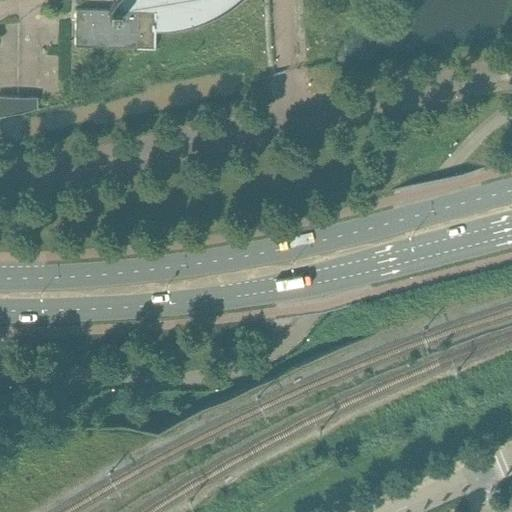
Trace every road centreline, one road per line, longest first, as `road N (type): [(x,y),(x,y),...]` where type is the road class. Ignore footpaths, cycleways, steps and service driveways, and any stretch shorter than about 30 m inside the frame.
road 1 (unclassified): [(0,173),(59,169),(511,73)]
road 2 (secondary): [(0,311),(214,300),(381,271),(511,237)]
road 3 (secondary): [(511,191),(284,250),(13,280)]
road 4 (unclassified): [(394,511),(511,463)]
